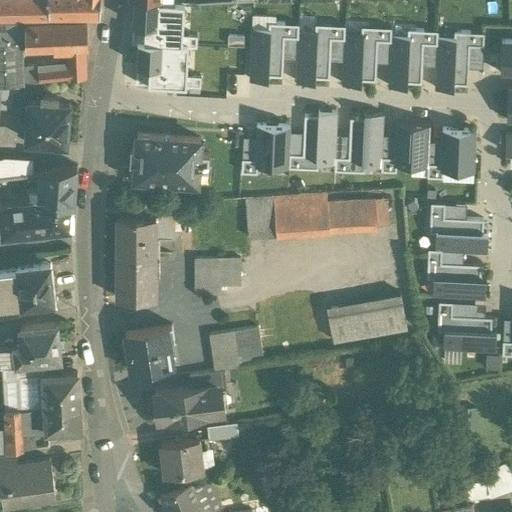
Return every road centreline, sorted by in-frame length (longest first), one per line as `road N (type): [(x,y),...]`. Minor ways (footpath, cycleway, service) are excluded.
road 1 (residential): [(107,103),(248,107),(290,96),(488,107),(501,265),(511,277)]
road 2 (residential): [(111,464),(92,234),(107,103)]
